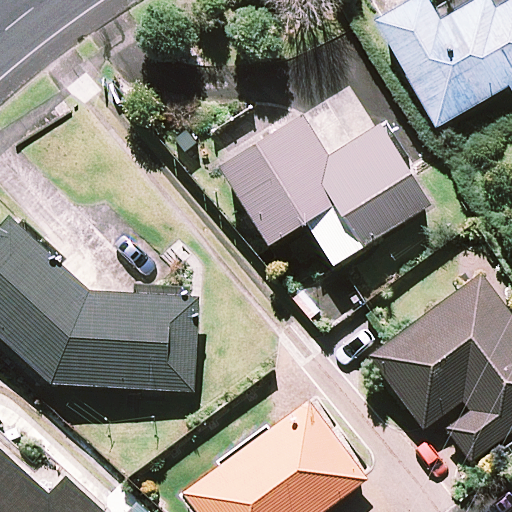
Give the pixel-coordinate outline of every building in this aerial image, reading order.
[(506,94),(511,104),(511,103),(511,0),(456,0),(428,17),(423,8),(377,35),(436,135),(506,94)] [(427,215),(378,137),(328,168),(303,127),(219,180),(268,257),(306,233),(332,275),(427,215)] [(0,341),(52,392),(192,401),(198,306),(191,306),(192,292),(135,288),(134,307),(88,304),(65,284),(67,281),(10,230),(0,240),(0,341)] [(511,326),(480,285),(371,369),(430,446),(445,434),(470,467),(511,434),(511,326)] [(328,511),(362,486),(306,413),(184,506),(188,511),(328,511)] [(0,511),(93,511),(65,485),(48,504),(0,460),(0,511)]
